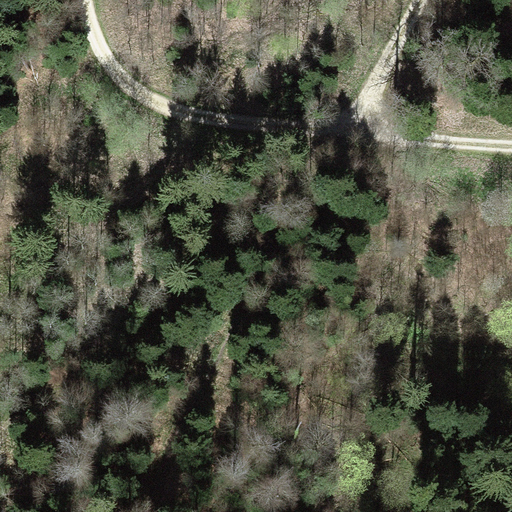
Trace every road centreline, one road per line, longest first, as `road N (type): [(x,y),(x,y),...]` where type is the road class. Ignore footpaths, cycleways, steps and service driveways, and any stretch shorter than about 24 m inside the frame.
road 1 (track): [(81,0),(111,73),(142,102),(181,117),(329,132)]
road 2 (track): [(329,132),(511,152)]
road 3 (track): [(329,132),(380,82),(422,0)]
